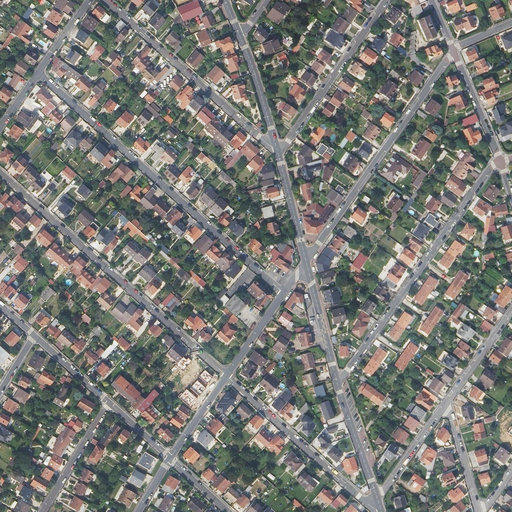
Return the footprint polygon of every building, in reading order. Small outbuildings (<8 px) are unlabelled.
[(66,0),(59,0),(55,7),(62,11),(63,10),(67,13),(74,4),(69,0),(68,0),(68,1),(66,0)] [(195,0),(171,0),(176,8),(192,1),(195,0)] [(196,0),(195,0),(192,1),(198,15),(203,13),(196,0)] [(365,4),(359,0),(349,0),(349,1),(354,4),(352,7),(360,12),(365,4)] [(456,0),(446,4),(448,9),(453,7),(455,12),(460,9),(456,0)] [(148,1),(141,9),(149,16),(157,8),(148,1)] [(184,21),(198,15),(192,1),(176,8),(179,13),(182,19),(184,21)] [(277,1),(267,16),(277,23),(284,12),(286,13),(290,8),(284,4),(283,5),(277,1)] [(467,7),(469,11),(478,8),(476,3),(467,7)] [(410,9),(413,15),(416,14),(417,14),(423,12),(420,4),(419,5),(412,8),(410,9)] [(98,5),(92,13),(99,19),(105,11),(98,5)] [(494,20),(504,15),(500,5),(489,9),(494,20)] [(349,7),(341,19),(349,24),(357,12),(349,7)] [(392,9),(386,18),(394,24),(401,14),(400,14),(402,11),(400,10),(395,7),(393,9),(392,9)] [(43,17),(46,19),(48,20),(51,22),(56,26),(59,21),(58,21),(62,15),(53,9),(51,12),(48,10),(43,17)] [(157,13),(148,22),(157,30),(166,21),(157,13)] [(182,19),(179,13),(172,21),(177,25),(182,19)] [(84,23),(85,23),(84,26),(90,31),(97,21),(89,15),(84,23)] [(206,29),(214,25),(210,15),(201,18),(206,29)] [(417,20),(426,40),(436,36),(428,15),(417,20)] [(471,15),(454,22),(457,30),(465,27),(467,31),(476,27),(471,15)] [(339,17),(331,29),(337,33),(342,37),(347,28),(346,28),(349,24),(341,19),(339,17)] [(46,29),(43,32),(51,38),(57,30),(49,25),(51,22),(48,20),(43,28),(46,29)] [(20,21),(11,33),(25,42),(27,39),(26,39),(21,35),(22,33),(27,25),(20,21)] [(117,36),(113,40),(117,44),(127,32),(126,31),(129,28),(126,25),(121,31),(117,36)] [(268,35),(260,28),(254,35),(259,39),(257,40),(261,43),(268,35)] [(408,38),(410,42),(408,43),(409,47),(407,48),(409,52),(407,53),(408,56),(414,54),(416,53),(414,50),(416,49),(414,45),(416,44),(415,40),(417,39),(415,35),(417,35),(415,31),(408,34),(410,38),(408,38)] [(171,32),(165,39),(169,42),(168,43),(174,49),(179,43),(181,41),(171,32)] [(337,33),(330,43),(335,46),(335,47),(339,50),(345,42),(341,39),(342,37),(337,33)] [(398,39),(400,36),(396,33),(389,42),(396,46),(400,41),(398,39)] [(510,36),(503,39),(506,46),(511,43),(511,33),(509,35),(510,36)] [(198,38),(202,47),(211,43),(207,34),(198,38)] [(302,34),(298,41),(297,42),(300,44),(305,37),(302,34)] [(373,42),(370,47),(379,53),(387,43),(377,37),(375,40),(375,41),(374,43),(373,42)] [(220,47),(224,56),(234,53),(232,49),(232,48),(232,47),(232,46),(229,38),(219,42),(219,40),(215,42),(218,48),(220,47)] [(262,44),(267,55),(280,49),(276,38),(268,42),(262,44)] [(295,55),(301,46),(297,43),(291,52),(295,55)] [(98,45),(94,50),(95,52),(90,58),(94,61),(97,58),(104,50),(98,45)] [(431,47),(430,47),(425,49),(427,54),(432,52),(434,57),(442,53),(440,48),(438,49),(436,45),(431,47)] [(492,49),(494,54),(502,51),(501,49),(500,48),(500,46),(495,48),(492,49)] [(397,50),(403,54),(406,57),(407,53),(406,53),(399,47),(397,50)] [(134,60),(138,63),(135,66),(141,72),(144,69),(147,66),(149,64),(149,63),(143,58),(150,50),(147,48),(140,55),(139,54),(134,60)] [(367,48),(360,58),(369,64),(376,55),(367,48)] [(64,59),(72,65),(80,55),(72,49),(64,59)] [(332,55),(323,49),(318,57),(329,65),(332,61),(329,59),(332,55)] [(196,50),(187,60),(195,67),(204,57),(196,50)] [(466,53),(470,61),(478,58),(474,50),(466,53)] [(31,51),(25,59),(33,65),(39,57),(31,51)] [(113,52),(108,57),(113,61),(118,56),(113,52)] [(228,65),(231,72),(239,69),(236,62),(238,62),(236,58),(237,58),(235,54),(227,57),(230,65),(228,65)] [(406,57),(418,65),(422,59),(414,54),(408,56),(406,57)] [(110,66),(108,68),(118,77),(120,74),(115,69),(116,68),(115,67),(119,62),(118,61),(121,58),(118,56),(113,61),(110,66)] [(281,61),(284,68),(289,66),(290,60),(288,61),(287,58),(281,61)] [(67,74),(71,78),(72,77),(72,78),(74,81),(75,80),(76,81),(81,76),(59,59),(56,64),(57,65),(53,70),(60,75),(64,70),(68,72),(67,74)] [(474,63),(479,74),(491,69),(491,67),(489,62),(488,61),(485,62),(483,59),(474,63)] [(20,61),(14,69),(22,75),(28,67),(20,61)] [(318,73),(320,74),(325,67),(316,61),(311,68),(312,69),(318,73)] [(356,61),(348,72),(355,77),(357,74),(362,77),(367,69),(356,61)] [(159,73),(149,64),(147,66),(153,71),(154,70),(158,74),(159,73)] [(216,65),(207,76),(215,83),(225,73),(216,65)] [(153,71),(147,66),(144,69),(141,72),(140,74),(150,83),(158,74),(154,70),(153,71)] [(165,67),(160,73),(163,76),(168,70),(165,67)] [(318,73),(312,69),(309,72),(307,70),(299,80),(310,88),(317,78),(316,77),(318,73)] [(392,69),(389,75),(396,79),(399,74),(392,69)] [(414,71),(408,79),(417,85),(422,76),(414,71)] [(12,80),(9,84),(14,88),(21,78),(16,74),(12,80)] [(79,86),(86,92),(92,85),(81,75),(81,76),(76,81),(74,84),(78,88),(79,86)] [(176,76),(168,84),(177,91),(184,83),(176,76)] [(451,76),(446,78),(450,87),(458,83),(455,76),(451,78),(451,76)] [(344,77),(338,88),(352,98),(354,95),(349,92),(354,84),(344,77)] [(483,94),(492,90),(499,87),(498,84),(495,85),(494,83),(496,82),(494,78),(492,79),(491,78),(482,82),(486,90),(482,91),(483,94)] [(388,79),(379,92),(389,99),(398,86),(388,79)] [(99,81),(92,90),(98,95),(105,87),(99,81)] [(231,86),(235,100),(239,99),(241,98),(246,97),(244,91),(243,92),(242,88),(243,88),(242,83),(231,86)] [(306,91),(296,84),(290,94),(299,100),(306,91)] [(181,91),(178,95),(183,99),(186,96),(188,98),(193,92),(191,91),(191,90),(187,86),(182,92),(181,91)] [(3,87),(0,91),(0,97),(6,101),(11,94),(3,87)] [(56,107),(49,101),(52,98),(41,88),(35,94),(42,100),(46,104),(44,106),(41,111),(48,117),(48,116),(54,110),(56,107)] [(151,91),(145,98),(150,103),(157,96),(159,93),(156,90),(153,93),(151,91)] [(495,90),(484,95),(489,106),(496,103),(494,100),(496,99),(494,96),(497,95),(495,90)] [(324,98),(329,102),(336,107),(342,111),(344,108),(340,105),(345,97),(336,91),(331,99),(326,95),(324,98)] [(461,91),(445,97),(449,100),(461,95),(463,94),(461,91)] [(196,95),(185,107),(193,114),(204,102),(196,95)] [(449,100),(448,104),(454,104),(458,110),(468,106),(465,99),(464,100),(461,95),(449,100)] [(94,97),(88,103),(91,106),(95,102),(97,100),(94,97)] [(110,99),(103,107),(110,113),(114,108),(113,108),(116,105),(110,99)] [(431,100),(424,110),(433,117),(441,106),(431,100)] [(329,102),(322,112),(329,117),(336,107),(329,102)] [(153,104),(151,106),(158,112),(160,110),(153,104)] [(291,117),(296,110),(288,104),(283,111),(291,117)] [(492,111),(497,124),(501,122),(505,121),(503,116),(504,116),(502,112),(504,111),(502,104),(494,108),(495,110),(492,111)] [(204,107),(197,115),(207,124),(214,116),(204,107)] [(48,116),(56,123),(62,117),(54,110),(48,116)] [(136,120),(143,126),(151,117),(145,110),(136,120)] [(360,115),(366,119),(370,114),(364,110),(363,111),(360,115)] [(416,114),(424,119),(427,116),(418,110),(416,114)] [(117,120),(121,124),(121,125),(124,128),(133,119),(125,111),(117,120)] [(16,119),(24,125),(23,127),(28,131),(36,119),(31,116),(29,118),(21,112),(16,119)] [(380,121),(389,126),(393,119),(385,113),(380,121)] [(462,120),(465,126),(478,120),(476,114),(462,120)] [(60,124),(67,131),(75,122),(68,115),(60,124)] [(167,115),(164,118),(170,124),(172,122),(173,121),(167,115)] [(205,127),(215,137),(222,129),(223,127),(218,122),(219,121),(214,116),(207,124),(205,127)] [(350,120),(344,128),(348,130),(354,122),(350,120)] [(511,121),(505,125),(506,126),(499,129),(502,137),(507,134),(508,135),(511,133),(511,121)] [(371,123),(362,136),(371,142),(380,129),(371,123)] [(170,128),(166,132),(168,134),(170,136),(172,137),(175,134),(177,136),(180,133),(173,126),(173,127),(170,124),(168,126),(170,128)] [(318,141),(324,132),(326,128),(326,126),(326,125),(324,124),(322,124),(321,125),(319,128),(318,128),(315,132),(314,131),(313,131),(310,134),(311,135),(314,138),(318,141)] [(14,126),(8,134),(16,140),(22,131),(14,126)] [(469,145),(475,142),(481,139),(480,137),(477,131),(476,131),(476,130),(475,130),(474,130),(471,131),(470,127),(463,130),(469,145)] [(430,128),(427,132),(428,133),(425,136),(433,141),(437,135),(433,133),(434,131),(430,128)] [(214,138),(224,147),(232,138),(234,136),(230,133),(229,134),(228,135),(222,129),(215,137),(214,138)] [(76,133),(73,130),(66,138),(76,147),(80,142),(83,139),(79,136),(80,135),(77,132),(76,133)] [(352,140),(356,135),(350,130),(346,135),(352,140)] [(234,139),(230,143),(234,146),(235,147),(236,149),(246,138),(238,131),(234,136),(232,138),(234,139)] [(80,142),(88,149),(94,143),(86,135),(83,139),(80,142)] [(140,138),(139,137),(133,144),(139,150),(140,150),(143,153),(148,147),(150,145),(146,141),(144,142),(141,139),(140,138)] [(415,146),(410,154),(419,160),(430,145),(421,138),(418,143),(419,143),(417,147),(415,146)] [(150,158),(154,161),(158,157),(164,151),(160,147),(159,148),(156,145),(159,142),(156,139),(150,145),(148,147),(153,151),(153,150),(155,152),(155,153),(150,158)] [(248,141),(228,163),(231,166),(243,152),(252,160),(256,156),(255,155),(259,151),(248,141)] [(55,142),(49,150),(52,153),(59,145),(55,142)] [(98,142),(89,152),(100,162),(101,161),(109,152),(98,142)] [(325,159),(328,161),(335,151),(326,145),(325,146),(322,144),(316,152),(325,159)] [(366,158),(372,150),(364,144),(359,151),(360,152),(359,153),(366,158)] [(298,156),(300,166),(306,164),(311,163),(309,157),(314,151),(306,145),(298,156)] [(158,157),(159,158),(162,161),(164,159),(171,164),(177,157),(168,149),(167,148),(164,151),(158,157)] [(6,149),(0,158),(7,163),(13,153),(6,149)] [(115,153),(111,149),(109,152),(101,161),(109,168),(116,160),(112,156),(115,153)] [(439,156),(443,159),(447,152),(444,150),(439,156)] [(460,161),(468,167),(472,170),(475,166),(470,163),(472,160),(472,161),(475,157),(467,151),(460,161)] [(199,154),(209,163),(211,161),(209,159),(201,152),(199,154)] [(351,154),(343,165),(353,171),(358,164),(356,163),(359,159),(351,154)] [(394,155),(388,164),(400,173),(402,170),(406,173),(411,167),(394,155)] [(20,156),(11,165),(20,172),(28,163),(20,156)] [(250,170),(252,167),(255,170),(258,172),(261,168),(264,165),(262,163),(263,162),(256,156),(252,160),(248,164),(246,167),(250,170)] [(302,169),(305,180),(312,178),(311,172),(321,169),(319,164),(321,164),(321,160),(311,163),(306,164),(307,167),(302,169)] [(460,161),(452,174),(461,180),(465,174),(464,173),(468,167),(460,161)] [(261,168),(264,178),(274,176),(272,166),(271,167),(270,164),(267,165),(266,162),(264,165),(261,168)] [(134,173),(127,167),(126,167),(121,164),(110,176),(111,177),(111,178),(111,179),(112,180),(113,181),(114,181),(115,180),(116,181),(120,176),(126,181),(134,173)] [(324,166),(322,178),(328,181),(335,167),(329,164),(327,168),(324,166)] [(388,164),(381,174),(393,182),(400,173),(388,164)] [(163,172),(170,179),(172,177),(176,180),(178,177),(181,175),(170,165),(163,172)] [(188,166),(181,175),(178,177),(186,184),(192,177),(188,174),(192,169),(188,166)] [(23,173),(30,179),(29,180),(32,183),(37,178),(39,175),(29,167),(23,173)] [(62,172),(71,180),(76,174),(73,171),(72,170),(72,171),(67,167),(65,169),(62,172)] [(419,174),(414,182),(418,186),(427,174),(420,169),(418,173),(419,174)] [(450,190),(459,197),(465,187),(461,184),(462,183),(454,176),(450,182),(449,181),(445,187),(448,189),(450,190)] [(31,185),(39,192),(45,185),(37,178),(32,183),(31,185)] [(106,182),(102,180),(97,185),(101,188),(106,182)] [(189,188),(186,192),(190,196),(188,197),(191,199),(192,198),(193,198),(198,192),(196,191),(198,189),(200,187),(193,181),(190,185),(191,186),(189,188)] [(312,199),(309,188),(312,187),(310,182),(301,185),(303,196),(304,195),(305,201),(312,199)] [(85,199),(91,192),(82,184),(79,187),(80,188),(76,192),(85,199)] [(142,198),(139,201),(149,210),(152,208),(157,202),(151,196),(155,190),(156,191),(159,188),(155,184),(142,198)] [(123,198),(132,189),(128,185),(119,194),(123,198)] [(137,185),(130,193),(139,201),(142,198),(137,193),(141,189),(137,185)] [(339,185),(336,189),(342,193),(345,189),(339,185)] [(492,185),(484,196),(492,202),(500,190),(492,185)] [(266,190),(268,198),(278,195),(276,187),(267,189),(266,190)] [(209,188),(199,199),(208,206),(217,196),(209,188)] [(330,193),(327,198),(329,199),(336,204),(341,196),(334,192),(333,194),(330,193)] [(443,201),(442,202),(450,208),(456,200),(448,194),(445,198),(444,197),(442,200),(443,201)] [(16,215),(18,212),(24,206),(13,196),(12,196),(9,200),(8,201),(7,202),(14,209),(12,211),(16,215)] [(208,206),(211,208),(210,209),(218,216),(222,211),(226,207),(218,200),(219,199),(217,196),(208,206)] [(393,215),(390,219),(393,222),(398,215),(395,212),(402,202),(394,196),(386,207),(394,212),(392,215),(393,215)] [(439,206),(441,203),(432,197),(430,200),(425,208),(433,214),(439,206)] [(408,201),(403,208),(406,210),(413,200),(410,198),(408,201)] [(170,209),(159,199),(157,202),(152,208),(162,217),(170,209)] [(302,212),(307,232),(317,234),(338,205),(336,204),(329,199),(326,204),(329,205),(321,217),(319,216),(317,220),(310,218),(311,214),(315,214),(316,214),(316,209),(310,211),(307,211),(302,212)] [(479,202),(473,210),(481,216),(487,208),(491,211),(491,206),(481,199),(479,202)] [(64,202),(58,209),(66,216),(72,209),(64,202)] [(306,207),(307,211),(310,211),(316,209),(316,208),(317,204),(318,202),(311,204),(312,206),(306,207)] [(500,210),(494,211),(495,216),(497,215),(497,218),(502,217),(501,215),(507,214),(505,204),(499,205),(500,210)] [(232,219),(229,216),(233,211),(227,205),(226,207),(222,211),(224,212),(217,220),(222,224),(223,223),(226,226),(232,219)] [(272,206),(262,208),(264,218),(272,216),(271,211),(273,211),(272,206)] [(182,215),(175,208),(171,212),(173,214),(172,215),(170,213),(166,218),(173,225),(182,215)] [(357,208),(351,216),(360,222),(362,220),(366,214),(357,208)] [(76,217),(87,227),(94,219),(83,210),(76,217)] [(12,220),(21,228),(28,221),(18,212),(16,215),(12,220)] [(430,213),(422,224),(429,229),(431,230),(433,227),(434,228),(438,222),(436,220),(438,217),(434,214),(433,216),(430,213)] [(35,227),(41,221),(34,214),(28,221),(31,223),(28,227),(28,229),(30,230),(32,230),(35,227)] [(121,221),(120,222),(124,226),(125,224),(128,221),(124,217),(121,215),(118,218),(121,221)] [(134,218),(130,223),(135,227),(137,224),(139,222),(134,218)] [(178,220),(171,228),(180,237),(185,231),(184,230),(186,228),(178,220)] [(227,228),(237,237),(243,230),(237,224),(238,223),(234,220),(227,228)] [(127,226),(136,234),(137,232),(139,230),(135,227),(130,223),(128,221),(125,224),(127,226)] [(92,222),(83,232),(90,238),(95,232),(90,227),(92,226),(94,224),(92,222)] [(135,227),(139,230),(140,231),(144,226),(139,222),(137,224),(135,227)] [(263,225),(265,232),(267,231),(268,235),(271,234),(272,237),(277,236),(275,228),(274,228),(273,222),(264,224),(263,225)] [(413,235),(421,241),(424,237),(424,238),(427,233),(429,229),(422,224),(421,223),(413,235)] [(467,223),(460,234),(467,239),(475,228),(467,223)] [(124,226),(119,232),(120,233),(127,226),(125,224),(124,226)] [(511,228),(511,224),(500,228),(505,240),(511,237),(511,228)] [(186,232),(195,240),(202,232),(195,226),(192,229),(191,229),(190,230),(189,229),(186,232)] [(341,232),(339,235),(344,238),(346,235),(350,238),(355,231),(348,226),(343,233),(341,232)] [(35,236),(46,246),(53,239),(42,228),(35,236)] [(107,233),(102,230),(95,238),(100,242),(100,241),(106,246),(114,238),(115,236),(109,231),(107,233)] [(137,232),(147,242),(149,240),(145,236),(140,231),(139,230),(137,232)] [(205,235),(196,245),(203,253),(208,248),(213,242),(205,235)] [(335,235),(327,247),(339,255),(340,256),(348,244),(335,235)] [(106,246),(102,251),(106,254),(113,246),(114,245),(117,241),(115,239),(114,238),(106,246)] [(271,254),(274,257),(271,262),(286,272),(289,267),(293,262),(291,255),(294,250),(291,239),(275,244),(279,250),(278,252),(274,250),(271,254)] [(413,244),(410,248),(416,252),(419,248),(420,249),(423,245),(413,239),(411,242),(413,244)] [(248,246),(255,252),(255,251),(259,255),(265,249),(254,240),(254,241),(252,240),(250,242),(251,243),(248,246)] [(455,240),(447,252),(454,257),(462,246),(455,240)] [(123,248),(133,257),(140,250),(129,241),(123,248)] [(53,243),(45,251),(54,259),(61,251),(56,246),(57,246),(53,243)] [(17,254),(18,255),(23,250),(17,244),(12,250),(17,254)] [(209,249),(205,253),(215,262),(216,262),(220,258),(220,257),(222,255),(216,249),(217,248),(213,245),(209,249)] [(327,247),(316,263),(318,272),(329,269),(328,266),(331,261),(333,262),(339,255),(327,247)] [(505,256),(509,254),(511,262),(511,247),(503,251),(505,256)] [(406,248),(399,258),(405,262),(404,262),(408,265),(415,256),(411,253),(411,252),(407,249),(406,248)] [(140,250),(133,257),(137,261),(138,260),(142,264),(145,261),(146,259),(150,255),(146,251),(145,252),(141,249),(140,250)] [(65,254),(62,251),(61,251),(54,259),(65,270),(72,262),(65,255),(65,254)] [(484,258),(484,260),(491,258),(490,256),(496,254),(495,251),(493,252),(484,255),(484,258)] [(447,252),(439,263),(447,268),(454,257),(447,252)] [(232,260),(224,253),(222,255),(220,257),(220,258),(216,262),(215,262),(215,263),(225,272),(231,265),(234,263),(231,260),(232,260)] [(361,253),(352,265),(360,270),(368,258),(361,253)] [(28,264),(18,255),(17,254),(14,258),(20,264),(18,267),(22,271),(28,264)] [(74,266),(70,270),(74,274),(72,276),(76,279),(77,278),(83,270),(81,268),(86,263),(79,256),(72,264),(74,266)] [(171,263),(179,270),(180,268),(176,264),(173,261),(171,263)] [(232,266),(231,265),(225,272),(224,273),(229,277),(230,276),(233,278),(240,270),(238,268),(240,266),(236,262),(232,266)] [(397,263),(383,282),(392,289),(405,269),(397,263)] [(145,265),(138,273),(149,282),(151,280),(153,277),(156,274),(145,265)] [(179,270),(177,272),(180,275),(180,276),(181,274),(184,277),(183,278),(183,279),(187,282),(189,280),(191,277),(189,275),(187,273),(180,268),(179,270)] [(83,270),(77,278),(88,287),(91,284),(95,280),(84,270),(83,270)] [(193,279),(197,283),(200,279),(190,270),(187,273),(189,275),(191,277),(193,279)] [(320,275),(322,284),(331,282),(330,278),(334,276),(333,271),(324,273),(324,274),(320,275)] [(461,271),(453,282),(460,287),(468,276),(461,271)] [(356,278),(355,280),(360,283),(364,278),(358,274),(356,278)] [(95,280),(91,284),(92,285),(93,284),(94,285),(97,287),(99,289),(98,290),(102,294),(103,293),(106,288),(110,283),(104,278),(102,279),(98,276),(95,280)] [(430,276),(422,287),(429,292),(438,280),(435,278),(434,279),(430,276)] [(149,282),(144,287),(153,295),(159,287),(161,285),(153,277),(151,280),(149,282)] [(189,280),(199,289),(201,286),(197,283),(193,279),(191,277),(189,280)] [(4,281),(0,284),(0,293),(8,286),(4,281)] [(247,290),(257,300),(253,305),(259,309),(261,306),(263,306),(268,298),(270,298),(269,292),(268,293),(265,290),(263,288),(259,284),(256,285),(254,282),(247,290)] [(453,282),(445,294),(452,299),(460,287),(453,282)] [(505,286),(499,294),(508,300),(511,294),(511,284),(509,282),(506,286),(505,286)] [(39,295),(41,297),(50,287),(48,285),(39,295)] [(381,285),(375,295),(384,301),(386,297),(385,296),(389,290),(381,285)] [(199,289),(195,293),(197,295),(203,288),(201,286),(199,289)] [(3,294),(9,300),(10,299),(13,302),(19,295),(9,287),(3,294)] [(422,287),(414,299),(421,304),(429,292),(422,287)] [(49,288),(40,298),(44,302),(52,294),(54,295),(55,294),(49,288)] [(218,295),(221,298),(222,296),(226,292),(223,289),(218,295)] [(328,290),(323,291),(324,296),(325,295),(327,302),(331,301),(332,305),(340,303),(336,289),(329,291),(328,290)] [(19,295),(13,302),(24,311),(31,304),(28,301),(31,298),(33,295),(31,293),(28,294),(28,295),(23,291),(19,295)] [(96,300),(107,310),(114,302),(110,298),(110,299),(103,293),(102,294),(96,300)] [(171,293),(162,304),(165,306),(174,296),(171,293)] [(284,307),(300,318),(306,317),(303,303),(302,301),(303,301),(301,295),(299,294),(296,293),(294,293),(284,307)] [(174,296),(165,306),(168,309),(167,309),(170,311),(175,306),(179,301),(181,299),(176,294),(174,296)] [(224,306),(236,316),(246,305),(234,294),(228,302),(224,306)] [(494,302),(499,306),(496,310),(503,315),(506,310),(503,308),(508,300),(499,294),(494,302)] [(218,301),(222,305),(224,307),(224,306),(228,302),(222,296),(221,298),(218,301)] [(351,303),(359,308),(361,305),(352,298),(351,303)] [(368,300),(361,310),(363,311),(368,315),(375,304),(368,300)] [(460,302),(454,310),(451,315),(455,318),(458,314),(460,315),(464,309),(467,311),(468,308),(460,302)] [(111,311),(124,324),(127,321),(137,309),(132,303),(125,311),(121,307),(122,306),(118,303),(111,311)] [(435,307),(428,318),(435,323),(443,312),(435,307)] [(137,309),(127,321),(137,331),(142,325),(136,319),(142,312),(138,308),(137,309)] [(343,308),(332,311),(335,324),(340,322),(340,321),(346,319),(343,308)] [(488,308),(482,315),(489,320),(495,313),(488,308)] [(39,311),(33,318),(36,321),(35,321),(42,327),(47,322),(48,323),(50,321),(39,311)] [(293,317),(284,311),(278,320),(283,323),(283,324),(288,327),(291,322),(290,321),(293,317)] [(368,315),(363,311),(357,319),(360,321),(356,326),(359,329),(356,334),(360,337),(367,326),(366,325),(371,317),(368,315)] [(404,312),(397,323),(404,328),(412,317),(404,312)] [(232,314),(226,321),(229,324),(231,322),(234,324),(237,319),(232,314)] [(190,316),(185,322),(194,331),(197,328),(200,330),(200,329),(205,324),(197,317),(193,320),(190,316)] [(428,318),(420,329),(427,334),(435,323),(428,318)] [(157,320),(148,329),(157,337),(161,332),(160,331),(161,329),(157,325),(159,322),(157,320)] [(479,328),(486,334),(488,332),(492,326),(485,320),(479,328)] [(227,323),(217,335),(226,343),(232,336),(231,336),(235,331),(227,323)] [(397,323),(389,334),(396,339),(404,328),(397,323)] [(55,339),(64,328),(62,325),(60,325),(57,329),(55,331),(52,329),(51,330),(49,328),(46,331),(55,339)] [(96,325),(92,330),(97,335),(102,330),(96,325)] [(472,337),(476,332),(465,325),(458,334),(468,341),(471,336),(472,337)] [(64,330),(57,338),(62,343),(61,343),(61,344),(61,345),(61,346),(62,346),(63,346),(64,346),(64,345),(67,348),(73,342),(74,340),(64,330)] [(285,330),(272,349),(278,352),(283,356),(284,353),(292,335),(285,330)] [(200,336),(207,342),(211,337),(209,335),(210,334),(209,333),(208,334),(207,334),(206,335),(202,331),(199,335),(197,333),(192,339),(195,341),(200,336)] [(12,332),(4,340),(12,346),(19,338),(12,332)] [(311,347),(309,333),(304,333),(300,334),(300,339),(298,340),(299,344),(301,343),(302,348),(311,347)] [(75,343),(72,347),(78,352),(85,344),(80,340),(78,342),(76,340),(78,338),(79,338),(81,336),(79,334),(74,340),(73,342),(75,343)] [(166,334),(163,338),(170,345),(174,342),(166,334)] [(115,342),(125,351),(129,345),(120,337),(115,342)] [(507,338),(497,351),(506,357),(511,348),(511,341),(508,339),(507,338)] [(458,339),(449,351),(460,359),(463,355),(464,356),(465,356),(466,356),(467,355),(468,354),(467,353),(467,352),(466,352),(466,351),(469,347),(458,339)] [(103,359),(104,358),(105,358),(115,346),(111,343),(104,352),(101,355),(100,356),(103,359)] [(410,343),(403,354),(410,359),(418,348),(410,343)] [(175,344),(167,353),(178,362),(186,354),(175,344)] [(0,346),(0,364),(1,365),(6,360),(5,359),(9,354),(0,346)] [(340,346),(340,356),(348,356),(348,346),(340,346)] [(100,348),(96,353),(100,356),(101,355),(104,352),(100,348)] [(379,348),(372,359),(379,364),(387,353),(379,348)] [(85,355),(90,360),(88,362),(92,365),(98,358),(94,355),(93,356),(88,351),(85,355)] [(253,354),(249,359),(262,368),(268,360),(255,351),(252,354),(253,354)] [(495,351),(490,358),(488,361),(496,367),(499,364),(498,363),(502,357),(495,351)] [(301,356),(305,370),(315,367),(311,353),(301,356)] [(442,359),(439,362),(451,371),(458,361),(447,353),(443,360),(442,359)] [(34,354),(28,365),(37,371),(44,360),(34,354)] [(403,354),(395,365),(402,370),(410,359),(403,354)] [(372,359),(364,370),(371,375),(379,364),(372,359)] [(271,365),(266,371),(269,373),(277,365),(274,362),(272,365),(271,365)] [(102,363),(96,370),(103,377),(110,370),(102,363)] [(242,374),(250,379),(257,369),(249,363),(242,374)] [(482,381),(479,384),(486,389),(495,377),(486,370),(479,379),(482,381)] [(41,374),(39,378),(38,378),(36,382),(43,386),(43,385),(40,383),(41,381),(45,383),(46,384),(49,380),(52,382),(54,378),(43,371),(41,374)] [(446,371),(438,381),(443,384),(445,385),(446,384),(447,384),(453,376),(446,371)] [(304,376),(307,387),(316,384),(313,373),(304,376)] [(111,385),(121,394),(129,385),(119,375),(111,385)] [(268,375),(260,384),(266,389),(268,390),(267,391),(271,394),(280,384),(271,376),(270,377),(268,375)] [(359,388),(361,390),(360,391),(369,398),(375,390),(364,382),(367,378),(362,375),(359,379),(363,382),(359,388)] [(22,376),(19,380),(21,381),(19,384),(27,389),(30,388),(32,385),(31,382),(22,376)] [(438,381),(435,378),(428,387),(437,394),(443,384),(438,381)] [(161,382),(156,387),(160,391),(165,386),(161,382)] [(63,385),(57,395),(56,395),(52,402),(60,407),(66,398),(63,396),(68,388),(67,388),(63,385)] [(129,385),(121,394),(132,403),(135,400),(139,395),(140,394),(129,385)] [(322,386),(314,388),(317,398),(325,396),(322,386)] [(475,387),(469,395),(477,400),(480,402),(482,399),(486,394),(475,387)] [(17,393),(14,398),(23,403),(29,394),(27,393),(19,388),(16,393),(17,393)] [(421,392),(434,401),(437,398),(436,398),(426,391),(423,388),(421,392)] [(375,390),(369,398),(378,404),(384,397),(375,390)] [(158,396),(152,391),(145,399),(142,402),(136,409),(141,414),(147,408),(158,396)] [(190,391),(183,402),(190,409),(197,400),(196,399),(198,396),(190,391)] [(278,399),(272,406),(278,412),(287,402),(291,398),(285,392),(278,400),(278,399)] [(420,393),(415,401),(418,404),(419,403),(429,409),(432,405),(426,401),(428,398),(420,393)] [(226,417),(234,408),(231,404),(235,399),(229,394),(228,394),(223,398),(224,399),(220,404),(216,409),(226,417)] [(387,397),(382,404),(385,406),(389,402),(391,399),(387,397)] [(3,408),(12,413),(18,404),(9,398),(3,408)] [(82,398),(77,406),(84,410),(83,412),(88,415),(94,405),(82,398)] [(136,401),(131,406),(132,406),(131,408),(133,410),(134,409),(135,410),(136,409),(142,402),(138,399),(136,401)] [(335,418),(328,401),(320,404),(326,421),(335,418)] [(278,412),(288,421),(292,417),(291,415),(294,412),(292,410),(293,408),(287,402),(278,412)] [(236,411),(245,419),(247,417),(251,412),(242,404),(236,411)] [(306,404),(299,412),(303,415),(309,408),(306,404)] [(408,416),(409,416),(417,422),(425,412),(416,406),(408,416)] [(190,412),(182,407),(177,414),(177,415),(177,416),(184,421),(190,412)] [(461,409),(465,421),(473,419),(470,407),(461,409)] [(140,415),(151,424),(157,417),(160,414),(154,409),(151,411),(147,408),(141,414),(140,415)] [(0,415),(0,422),(5,425),(6,425),(9,419),(11,417),(2,412),(0,415)] [(256,415),(249,422),(256,429),(263,422),(256,415)] [(313,422),(306,416),(305,417),(303,415),(299,420),(302,422),(301,422),(303,424),(304,425),(304,428),(303,429),(301,431),(307,437),(313,431),(310,428),(309,426),(313,422)] [(70,421),(68,424),(65,423),(64,426),(66,427),(68,428),(72,430),(72,429),(78,433),(81,428),(79,427),(81,424),(82,424),(83,421),(76,416),(74,419),(76,420),(75,423),(70,421)] [(161,418),(158,421),(164,426),(168,422),(162,416),(161,417),(161,418)] [(403,424),(412,430),(417,422),(409,416),(403,424)] [(183,422),(175,417),(174,419),(172,418),(170,422),(179,428),(183,422)] [(223,425),(215,418),(212,421),(213,422),(210,425),(209,424),(206,428),(214,435),(223,425)] [(474,425),(477,434),(475,434),(477,441),(486,438),(482,422),(474,425)] [(11,432),(0,425),(0,439),(2,441),(6,435),(9,435),(11,432)] [(107,433),(99,443),(105,447),(106,447),(120,428),(115,425),(109,434),(107,433)] [(338,431),(336,425),(327,429),(329,434),(338,431)] [(34,431),(30,438),(32,440),(33,440),(38,431),(41,432),(42,430),(41,429),(37,426),(34,431)] [(68,428),(66,427),(63,433),(62,432),(57,439),(64,443),(67,445),(68,445),(71,440),(70,439),(75,432),(72,430),(68,428)] [(160,428),(157,432),(166,442),(173,436),(166,429),(165,430),(163,427),(161,429),(160,428)] [(391,436),(401,443),(407,434),(398,427),(391,436)] [(254,438),(258,442),(259,441),(265,447),(271,440),(265,434),(266,433),(262,429),(254,438)] [(441,429),(435,438),(444,445),(448,439),(447,438),(448,436),(446,432),(441,429)] [(124,430),(116,440),(123,445),(125,442),(126,442),(130,435),(124,430)] [(205,431),(196,440),(204,447),(213,438),(205,431)] [(374,441),(377,444),(382,448),(388,439),(380,433),(374,441)] [(318,441),(322,445),(320,447),(324,451),(325,450),(326,451),(333,444),(323,435),(318,441)] [(278,454),(283,449),(280,446),(284,442),(276,436),(269,444),(272,446),(271,447),(278,454)] [(30,438),(25,445),(29,447),(31,448),(35,442),(33,440),(32,440),(30,438)] [(64,443),(57,439),(53,446),(54,447),(51,452),(59,457),(64,449),(65,449),(68,445),(67,445),(64,443)] [(96,446),(87,461),(94,465),(98,459),(99,460),(102,455),(101,454),(105,447),(99,443),(93,439),(90,443),(96,446)] [(324,453),(327,456),(328,455),(335,462),(337,460),(338,461),(342,456),(334,448),(337,445),(335,443),(333,444),(326,451),(324,453)] [(389,444),(382,454),(389,459),(396,449),(389,444)] [(417,456),(419,458),(428,447),(425,445),(417,456)] [(433,450),(429,447),(420,459),(428,465),(434,457),(435,458),(436,458),(437,453),(433,450)] [(501,447),(494,457),(502,463),(509,453),(501,447)] [(191,448),(184,455),(193,464),(200,456),(191,448)] [(474,452),(478,467),(479,467),(485,466),(483,460),(486,459),(483,450),(474,452)] [(444,452),(437,453),(436,458),(442,456),(445,467),(454,464),(451,453),(450,454),(449,451),(444,452)] [(143,456),(138,464),(149,470),(152,466),(151,465),(155,458),(147,453),(145,457),(143,456)] [(284,461),(295,471),(294,473),(297,475),(305,466),(302,464),(303,463),(291,453),(284,461)] [(44,464),(47,466),(48,464),(56,469),(62,460),(54,455),(52,458),(50,457),(48,457),(44,464)] [(382,455),(375,465),(378,467),(385,458),(382,455)] [(29,459),(41,466),(43,463),(31,456),(29,459)] [(342,464),(344,468),(346,468),(347,472),(352,470),(355,478),(361,476),(354,457),(345,460),(342,464)] [(202,475),(208,480),(209,479),(213,483),(215,481),(218,478),(209,470),(215,464),(213,462),(212,462),(207,468),(208,469),(202,475)] [(12,467),(12,468),(17,471),(21,466),(15,463),(12,467)] [(46,468),(41,476),(49,480),(53,473),(46,468)] [(85,468),(79,478),(80,479),(85,482),(88,484),(94,474),(85,468)] [(7,475),(15,480),(18,474),(11,469),(7,475)] [(136,471),(130,480),(131,481),(139,486),(145,476),(136,471)] [(296,480),(305,488),(313,480),(312,479),(312,480),(304,472),(296,480)] [(451,473),(441,478),(446,487),(455,482),(451,473)] [(487,473),(478,475),(480,484),(489,481),(487,473)] [(414,481),(410,487),(417,491),(424,482),(414,474),(411,478),(414,481)] [(36,476),(31,485),(36,488),(37,485),(44,490),(48,484),(41,480),(42,479),(36,476)] [(216,481),(213,485),(220,492),(223,494),(226,490),(228,488),(230,485),(231,485),(232,484),(228,481),(227,482),(220,476),(218,478),(215,481),(216,481)] [(169,477),(162,490),(167,493),(172,496),(179,482),(169,477)] [(305,488),(309,492),(317,483),(313,480),(305,488)] [(78,482),(72,491),(81,497),(87,487),(83,485),(78,482)] [(20,492),(18,495),(26,499),(32,490),(20,483),(16,490),(20,492)] [(225,495),(233,503),(239,497),(240,496),(232,489),(233,487),(231,485),(230,485),(228,488),(230,489),(225,495)] [(125,487),(118,500),(129,506),(136,493),(125,487)] [(453,493),(450,496),(456,503),(464,496),(457,488),(453,492),(453,493)] [(327,492),(323,489),(317,496),(328,505),(334,498),(330,495),(327,492)] [(235,502),(242,508),(243,508),(245,510),(251,504),(248,502),(250,500),(246,497),(246,498),(242,495),(235,502)] [(340,495),(331,505),(335,509),(340,503),(344,506),(347,502),(340,495)] [(83,501),(74,496),(68,506),(77,511),(83,501)] [(157,501),(154,506),(158,509),(163,511),(166,511),(173,501),(171,500),(165,496),(163,500),(162,499),(160,502),(157,501)] [(403,496),(394,499),(397,509),(406,506),(403,496)] [(195,497),(187,505),(194,511),(200,511),(205,507),(195,497)] [(25,511),(29,506),(19,500),(17,503),(14,501),(11,507),(14,509),(18,511),(25,511)] [(292,503),(301,511),(302,511),(305,510),(294,500),(292,503)] [(251,504),(245,510),(245,511),(246,511),(259,511),(262,509),(254,501),(251,504)] [(448,510),(449,511),(465,511),(467,511),(459,503),(454,508),(453,506),(448,510)]
